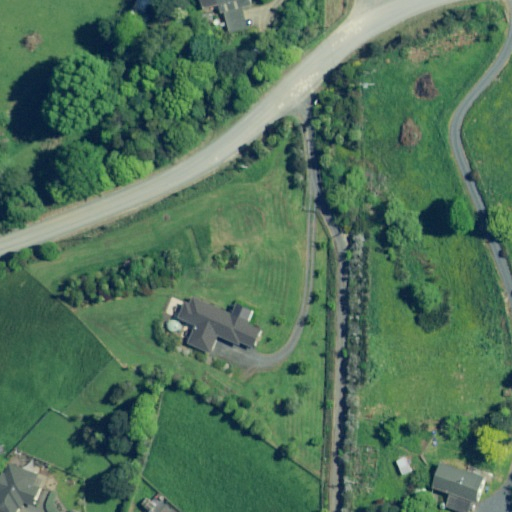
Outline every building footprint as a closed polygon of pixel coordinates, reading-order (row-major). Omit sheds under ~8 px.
[(159,2),(155,0),(138,0),(131,16),(148,24),(159,2)] [(201,0),(204,9),(219,6),(221,13),(225,12),(232,44),(250,40),(243,10),(256,2),(255,0),(201,0)] [(250,324),(252,321),(257,309),(239,302),(234,314),(193,296),(183,319),(198,325),(190,344),(212,354),(220,336),(255,351),(264,329),(250,324)] [(0,443),(0,456),(9,455),(6,442),(0,443)] [(412,471),(406,457),(397,460),(403,475),(412,471)] [(38,474),(10,462),(0,485),(0,511),(18,511),(23,501),(34,506),(41,489),(33,485),(38,474)] [(476,503),(484,482),(491,484),(494,474),(469,465),(467,471),(443,462),(434,488),(450,494),(446,507),(460,511),(468,511),(472,501),(476,503)]
